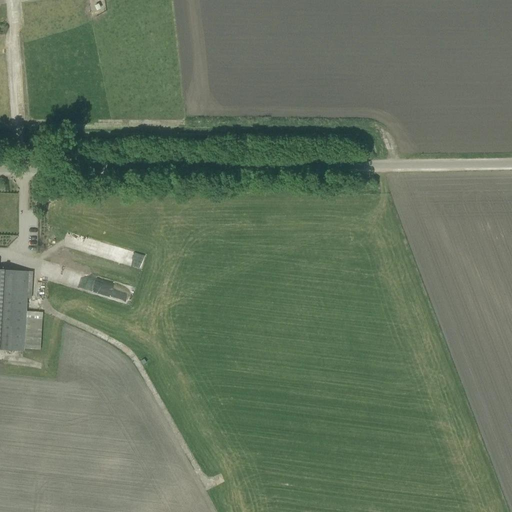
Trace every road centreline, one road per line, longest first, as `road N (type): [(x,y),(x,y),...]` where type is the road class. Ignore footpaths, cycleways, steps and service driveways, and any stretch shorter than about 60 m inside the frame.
road 1 (unclassified): [(0,169),(511,162)]
road 2 (unknown): [(30,169),(18,128),(355,126),(374,130),(393,164)]
